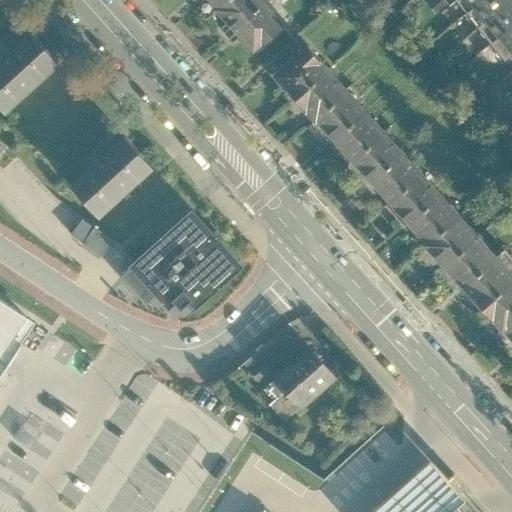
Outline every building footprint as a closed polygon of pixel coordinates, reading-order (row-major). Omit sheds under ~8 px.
[(255,0),(220,0),(218,2),(234,19),(255,0)] [(280,9),(272,0),(255,0),(234,19),(249,37),(280,9)] [(457,0),(466,11),(479,0),(457,0)] [(479,0),(466,11),(479,26),(510,0),(479,0)] [(511,23),(511,0),(510,0),(479,26),(491,41),(511,23)] [(295,26),(280,9),(249,37),(264,54),(295,26)] [(511,23),(491,41),(505,58),(511,52),(511,23)] [(0,104),(8,113),(63,64),(32,32),(0,61),(0,104)] [(311,46),(275,78),(294,99),(330,67),(311,46)] [(349,88),(330,67),(294,99),(313,121),(349,88)] [(368,110),(349,88),(313,121),(332,142),(368,110)] [(387,131),(368,110),(332,142),(351,164),(387,131)] [(407,153),(387,131),(351,164),(371,185),(407,153)] [(102,218),(157,170),(129,138),(74,186),(102,218)] [(426,174),(407,153),(371,185),(390,206),(426,174)] [(445,196),(426,174),(390,206),(409,228),(445,196)] [(464,217),(445,196),(409,228),(428,249),(464,217)] [(246,261),(189,200),(131,254),(114,269),(120,275),(152,310),(171,293),(190,313),(246,261)] [(483,238),(464,217),(428,249),(447,271),(483,238)] [(99,254),(111,238),(92,223),(80,239),(99,254)] [(503,260),(483,238),(447,271),(467,292),(503,260)] [(511,290),(511,270),(503,260),(467,292),(486,314),(511,290)] [(0,344),(25,307),(0,290),(0,344)] [(511,328),(511,290),(486,314),(505,335),(511,328)] [(301,412),(337,381),(309,350),(274,381),(301,412)] [(462,498),(429,462),(375,511),(460,511),(454,505),(462,498)]
